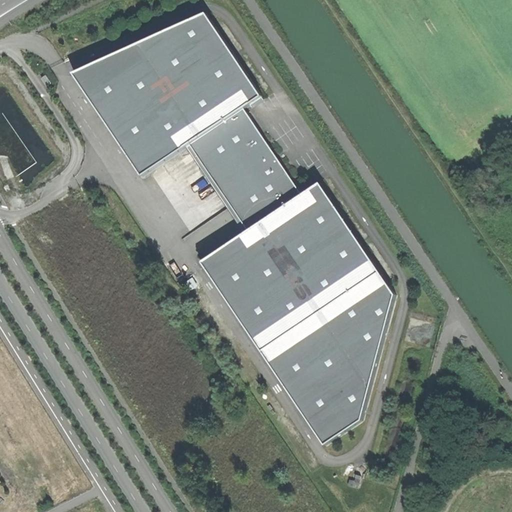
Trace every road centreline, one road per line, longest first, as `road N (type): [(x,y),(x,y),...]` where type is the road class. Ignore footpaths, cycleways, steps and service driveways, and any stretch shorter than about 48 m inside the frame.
road 1 (track): [(511,265),(321,0)]
road 2 (tertiary): [(171,511),(0,234)]
road 3 (tertiary): [(0,284),(143,511)]
